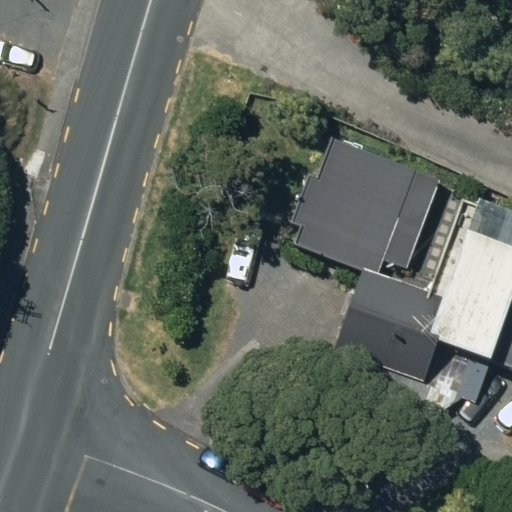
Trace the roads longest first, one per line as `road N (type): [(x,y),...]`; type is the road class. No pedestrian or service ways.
road 1 (tertiary): [(25,428),(152,0)]
road 2 (residential): [(222,511),(25,428)]
